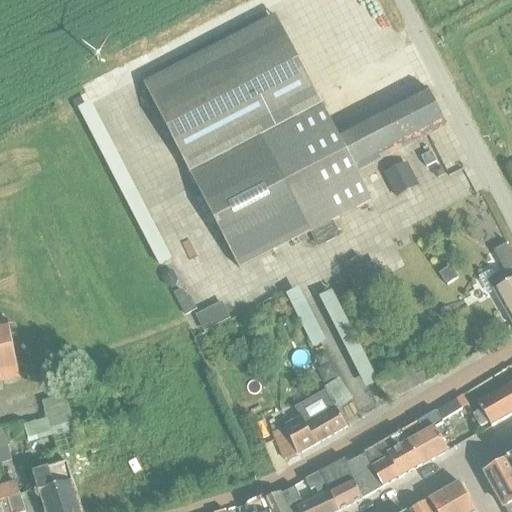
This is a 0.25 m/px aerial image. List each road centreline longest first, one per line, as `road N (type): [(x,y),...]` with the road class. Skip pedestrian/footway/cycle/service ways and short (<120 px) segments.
road 1 (residential): [(511,345),(348,445),(195,511)]
road 2 (unclassified): [(511,198),(408,0)]
